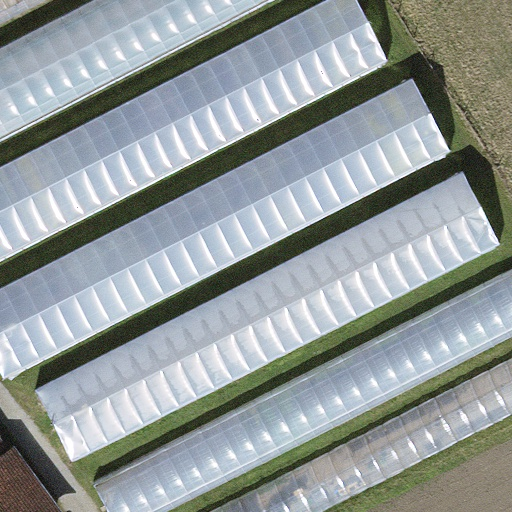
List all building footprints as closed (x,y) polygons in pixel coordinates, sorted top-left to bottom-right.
[(0,0),(0,15),(30,0),(0,0)] [(93,82),(279,0),(90,0),(49,18),(73,73),(86,67),(93,82)] [(152,171),(392,69),(362,0),(348,0),(120,97),(152,171)] [(0,365),(458,162),(424,87),(0,274),(0,365)] [(72,455),(507,250),(471,175),(36,381),(72,455)] [(14,211),(0,218),(0,259),(31,244),(14,211)] [(0,511),(52,511),(0,436),(0,511)] [(114,511),(152,511),(168,502),(142,462),(99,489),(114,511)]
